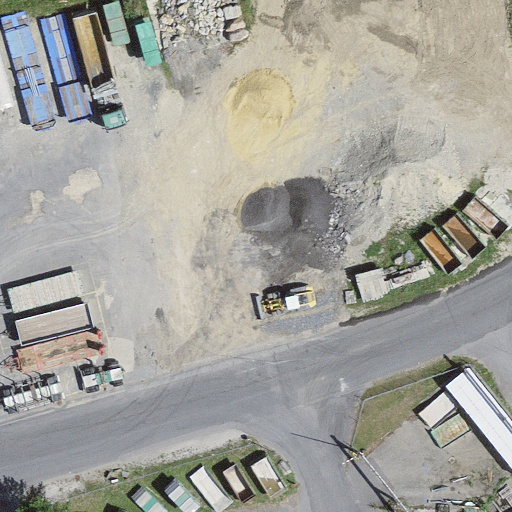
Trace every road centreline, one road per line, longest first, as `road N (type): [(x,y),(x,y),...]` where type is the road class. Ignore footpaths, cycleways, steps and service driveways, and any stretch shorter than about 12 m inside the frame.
road 1 (unclassified): [(0,474),(446,331),(511,284)]
road 2 (track): [(246,397),(207,319),(146,241),(0,283)]
road 3 (track): [(511,60),(425,43),(368,55),(297,101)]
